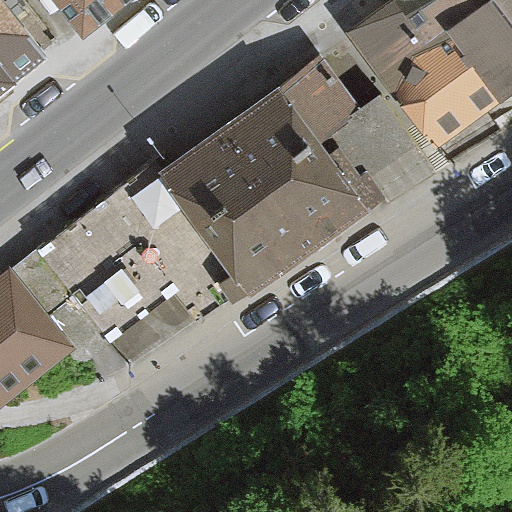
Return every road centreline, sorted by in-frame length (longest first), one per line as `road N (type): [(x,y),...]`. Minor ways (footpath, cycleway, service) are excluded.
road 1 (residential): [(0,503),(75,473),(146,431),(511,195)]
road 2 (unclassified): [(0,182),(239,0)]
